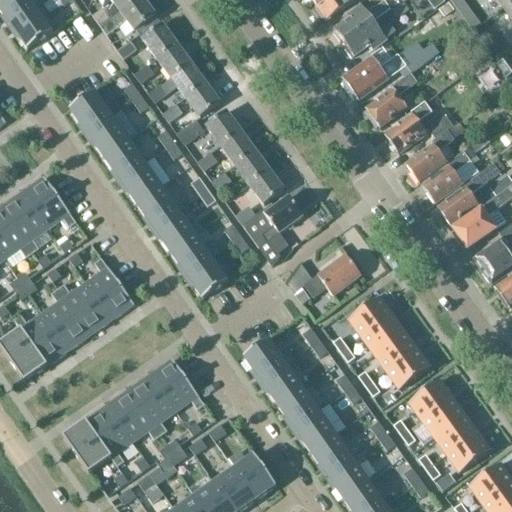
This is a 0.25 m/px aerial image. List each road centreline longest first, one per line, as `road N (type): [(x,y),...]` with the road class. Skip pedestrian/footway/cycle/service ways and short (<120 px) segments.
road 1 (residential): [(301,493),(0,53)]
road 2 (residential): [(511,368),(234,0)]
